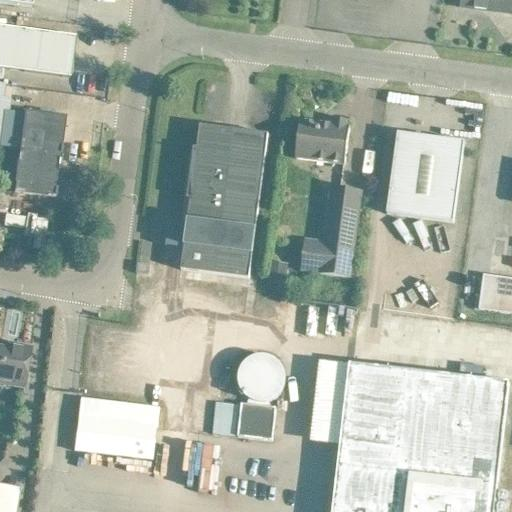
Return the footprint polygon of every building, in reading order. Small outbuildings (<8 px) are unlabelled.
[(511,15),(511,0),(462,0),(461,9),(511,15)] [(0,69),(70,79),(75,38),(0,27),(0,69)] [(10,87),(0,85),(0,145),(3,146),(10,87)] [(24,113),(13,194),(54,199),(65,119),(24,113)] [(350,129),(348,129),(349,122),(333,120),(332,126),(300,122),(295,160),(345,167),(350,129)] [(190,201),(181,272),(249,281),(268,136),(200,127),(197,150),(194,150),(187,201),(190,201)] [(397,135),(386,216),(454,225),(465,144),(397,135)] [(361,190),(372,190),(373,166),(362,166),(361,190)] [(305,242),(301,272),(320,275),(320,276),(350,280),(362,193),(332,189),(324,245),(305,242)] [(136,278),(149,280),(150,270),(137,268),(136,278)] [(511,280),(483,277),(479,312),(511,316),(511,280)] [(0,348),(0,385),(23,389),(30,349),(7,345),(6,349),(0,348)] [(241,370),(240,372),(239,374),(238,377),(237,379),(237,381),(237,384),(237,386),(237,389),(238,392),(239,394),(240,396),(242,398),(243,400),(245,401),(248,403),(250,404),(252,404),(254,405),(256,405),(259,405),(261,405),(264,405),(266,404),(268,403),(270,402),(272,401),(274,399),(276,397),(277,395),(278,394),(279,391),(280,389),(280,386),(281,384),(281,382),(280,381),(280,379),(279,376),(278,374),(278,373),(277,371),(276,369),(274,368),(273,367),(270,365),(269,364),(266,363),(264,362),(262,362),(259,361),(255,362),(251,363),(250,363),(248,364),(245,366),(243,368),(242,369),(241,370)] [(495,511),(511,386),(351,366),(341,448),(333,511),(495,511)] [(240,408),(236,440),(270,444),(273,412),(240,408)] [(215,457),(214,507),(293,509),(295,460),(215,457)] [(0,511),(15,511),(20,490),(0,486),(0,511)]
